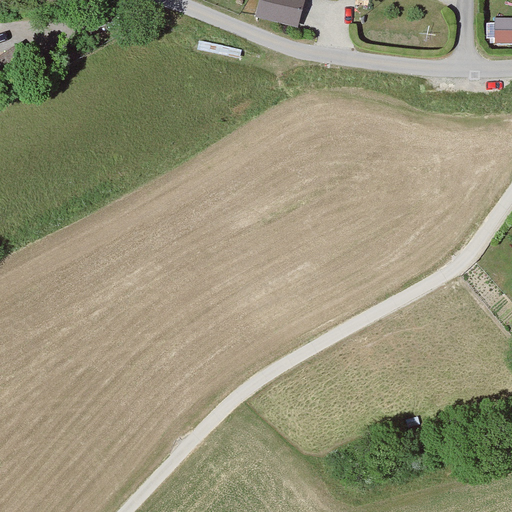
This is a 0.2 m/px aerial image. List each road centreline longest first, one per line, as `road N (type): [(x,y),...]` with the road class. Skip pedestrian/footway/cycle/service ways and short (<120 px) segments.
road 1 (track): [(511,196),(452,272),(270,373),(219,413),(127,511)]
road 2 (residential): [(511,69),(310,56),(159,0)]
